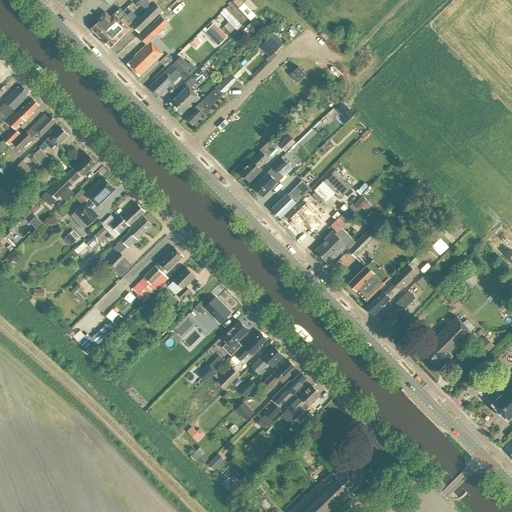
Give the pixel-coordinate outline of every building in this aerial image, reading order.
[(244,3),(241,0),(233,0),(232,1),(239,8),(251,21),(256,15),(244,3)] [(104,34),(100,38),(109,48),(110,48),(132,27),(139,33),(162,11),(154,3),(139,18),(132,11),(127,16),(125,14),(105,35),(104,34)] [(105,35),(125,14),(120,9),(111,18),(105,12),(97,20),(99,22),(91,29),(100,38),(104,34),(105,35)] [(242,26),(225,9),(220,13),(229,22),(224,26),(231,33),(235,29),(237,31),(242,26)] [(136,57),(128,64),(134,70),(157,47),(150,40),(157,34),(162,39),(172,28),(159,15),(138,35),(146,44),(134,56),(136,57)] [(254,34),(262,26),(255,18),(246,27),(254,34)] [(214,24),(206,32),(219,45),(227,37),(214,24)] [(285,43),(273,31),(258,45),(260,47),(270,58),(285,43)] [(157,47),(134,70),(140,76),(163,54),(157,47)] [(165,72),(150,87),(158,96),(166,88),(167,89),(180,76),(184,80),(196,69),(190,62),(188,64),(181,57),(165,73),(165,72)] [(235,67),(240,62),(235,58),(230,62),(235,67)] [(297,83),(306,75),(298,67),(290,75),(297,83)] [(184,84),(187,87),(170,103),(181,115),(190,106),(192,107),(200,98),(190,89),(196,83),(191,78),(184,84)] [(194,109),(195,110),(187,118),(188,119),(188,121),(190,123),(192,123),(193,124),(201,116),(203,118),(208,113),(207,111),(230,89),(223,82),(194,109)] [(14,111),(28,98),(25,95),(28,92),(21,86),(19,89),(16,86),(3,100),(6,102),(0,108),(0,120),(2,123),(12,113),(10,111),(13,109),(14,111)] [(329,110),(337,105),(331,95),(322,101),(329,110)] [(32,99),(24,108),(23,106),(7,121),(14,129),(15,128),(17,130),(34,114),(33,112),(39,106),(32,99)] [(348,121),(354,115),(342,102),(336,108),(348,121)] [(50,115),(48,117),(45,114),(32,128),(31,128),(27,132),(25,131),(14,143),(21,150),(37,134),(41,137),(56,121),(50,115)] [(57,147),(68,135),(60,126),(44,142),(46,143),(33,156),(34,157),(31,160),(38,167),(41,164),(42,166),(49,158),(43,151),(48,146),(52,149),(55,146),(57,147)] [(0,154),(9,145),(21,134),(15,128),(0,142),(0,154)] [(289,135),(279,145),(286,152),(296,142),(289,135)] [(259,168),(268,159),(267,158),(276,149),(268,141),(259,150),(261,151),(246,165),(247,166),(240,173),(249,181),(261,170),(259,168)] [(89,170),(96,163),(88,155),(66,176),(65,174),(48,191),(56,199),(82,174),(84,176),(89,171),(89,170)] [(277,174),(287,164),(281,158),(271,168),(277,174)] [(19,175),(28,166),(23,161),(14,169),(19,175)] [(8,164),(0,171),(0,175),(2,178),(12,168),(8,164)] [(263,196),(277,183),(267,172),(253,186),(259,192),(259,193),(261,195),(262,195),(263,196)] [(0,182),(0,200),(3,203),(21,184),(10,173),(0,182)] [(115,189),(104,177),(86,194),(91,199),(86,204),(85,203),(76,212),(88,225),(98,216),(91,209),(96,205),(97,206),(115,189)] [(301,181),(288,195),(287,194),(272,209),(280,218),(296,203),(309,189),(301,181)] [(359,210),(367,202),(361,196),(352,204),(359,210)] [(306,202),(289,219),(291,221),(290,222),(296,229),(298,227),(300,229),(304,225),(307,228),(311,231),(312,233),(321,223),(313,216),(316,213),(306,202)] [(130,226),(145,211),(137,204),(122,218),(120,215),(115,219),(110,224),(106,228),(106,229),(115,238),(120,234),(129,225),(130,226)] [(32,223),(40,226),(43,219),(35,216),(32,223)] [(340,216),(334,221),(341,228),(347,223),(340,216)] [(137,239),(151,225),(144,217),(129,231),(130,231),(113,247),(119,253),(121,251),(121,252),(128,245),(128,246),(136,238),(137,239)] [(97,237),(106,229),(106,228),(102,224),(93,232),(97,237)] [(72,245),(80,237),(74,229),(65,237),(72,245)] [(369,229),(348,249),(356,257),(369,245),(377,237),(369,229)] [(6,238),(12,233),(9,230),(3,235),(6,238)] [(11,236),(16,243),(23,237),(17,230),(11,236)] [(332,231),(324,239),(325,240),(315,250),(327,262),(337,253),(338,254),(346,246),(332,231)] [(87,246),(90,250),(98,243),(97,238),(93,234),(84,242),(87,246)] [(82,258),(91,250),(90,250),(87,246),(84,242),(75,250),(82,258)] [(183,256),(174,248),(144,277),(151,284),(163,273),(161,271),(164,268),(167,271),(183,256)] [(113,270),(125,257),(120,252),(108,264),(113,270)] [(349,283),(367,301),(392,276),(381,266),(374,260),(367,267),(367,266),(349,283)] [(408,263),(381,290),(382,290),(365,307),(373,315),(390,298),(389,297),(393,292),(391,290),(396,285),(400,290),(418,273),(408,263)] [(186,286),(195,277),(186,267),(173,279),(183,289),(177,294),(182,299),(191,291),(186,286)] [(423,276),(417,282),(422,288),(429,281),(424,276),(423,276)] [(77,285),(71,291),(82,302),(88,296),(77,285)] [(397,304),(381,319),(389,328),(398,320),(399,321),(407,313),(402,308),(415,296),(408,290),(396,302),(397,304)] [(207,310),(220,323),(231,312),(215,297),(210,302),(206,297),(207,297),(206,296),(195,307),(202,315),(207,310)] [(57,316),(61,312),(56,305),(51,310),(57,316)] [(117,327),(125,319),(118,313),(111,321),(117,327)] [(434,336),(422,347),(431,356),(463,323),(456,316),(435,337),(434,336)] [(193,325),(188,320),(183,324),(188,329),(193,325)] [(467,320),(463,323),(431,356),(441,366),(452,355),(451,354),(472,333),(471,331),(474,327),(467,320)] [(223,348),(231,356),(241,346),(237,342),(248,330),(240,322),(223,339),(227,343),(223,348)] [(108,323),(93,337),(88,332),(78,341),(88,352),(114,330),(108,323)] [(235,354),(241,360),(250,352),(253,355),(263,345),(261,344),(267,339),(260,333),(255,338),(254,336),(235,354)] [(272,367),(283,356),(274,347),(263,357),(261,356),(251,367),(258,374),(269,363),(272,367)] [(215,371),(225,361),(220,355),(210,365),(215,371)] [(287,375),(295,367),(289,360),(281,368),(280,367),(265,382),(270,388),(280,379),(283,382),(288,376),(287,375)] [(210,365),(209,364),(198,374),(205,382),(216,372),(215,371),(210,365)] [(226,389),(240,375),(232,367),(218,381),(226,389)] [(299,386),(306,378),(301,373),(292,381),(291,380),(273,398),(279,403),(290,392),(293,394),(299,389),(299,386)] [(499,393),(501,395),(491,404),(507,421),(511,416),(511,375),(510,377),(511,378),(506,383),(507,384),(499,393)] [(251,378),(239,390),(245,396),(257,383),(251,378)] [(309,406),(321,394),(311,385),(292,404),(287,409),(296,418),(301,413),(298,410),(306,403),(309,406)] [(255,412),(244,401),(235,410),(246,420),(255,412)] [(266,413),(271,418),(280,409),(275,404),(266,413)] [(192,426),(187,431),(198,442),(206,434),(200,428),(197,431),(192,426)] [(213,471),(223,460),(218,455),(208,465),(213,471)] [(362,483),(345,465),(335,475),(332,472),(324,480),(322,479),(289,511),(339,511),(356,496),(352,492),(362,483)]
